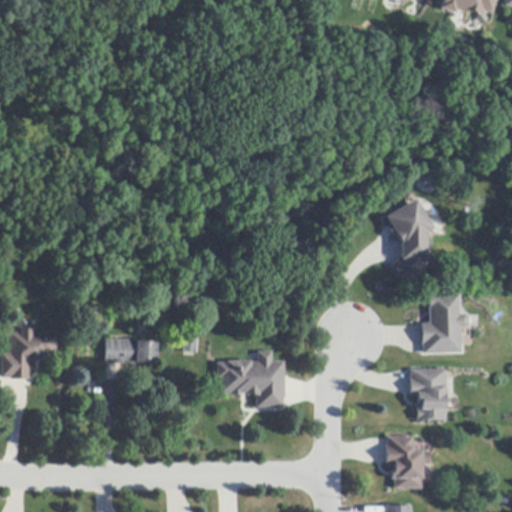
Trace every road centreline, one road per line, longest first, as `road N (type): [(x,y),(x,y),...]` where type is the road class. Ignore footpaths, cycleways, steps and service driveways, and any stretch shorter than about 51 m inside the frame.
road 1 (residential): [(326,474),(0,475)]
road 2 (residential): [(326,511),(329,391),(345,343)]
